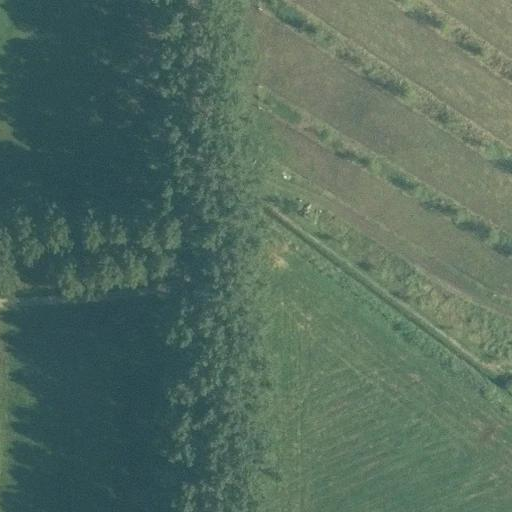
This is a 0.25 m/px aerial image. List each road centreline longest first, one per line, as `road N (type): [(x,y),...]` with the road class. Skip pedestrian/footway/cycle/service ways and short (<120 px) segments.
road 1 (unclassified): [(208,511),(195,0)]
road 2 (track): [(201,160),(264,175),(511,312)]
road 3 (track): [(0,225),(204,221)]
